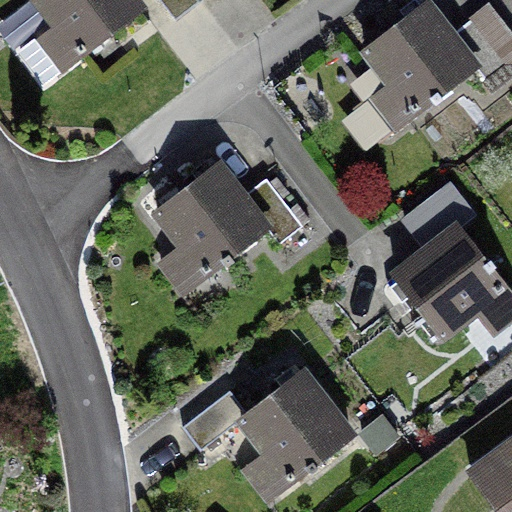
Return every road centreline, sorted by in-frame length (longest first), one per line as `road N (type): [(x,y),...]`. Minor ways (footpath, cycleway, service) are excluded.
road 1 (residential): [(10,225),(59,214),(333,0)]
road 2 (residential): [(10,225),(50,317),(106,511)]
